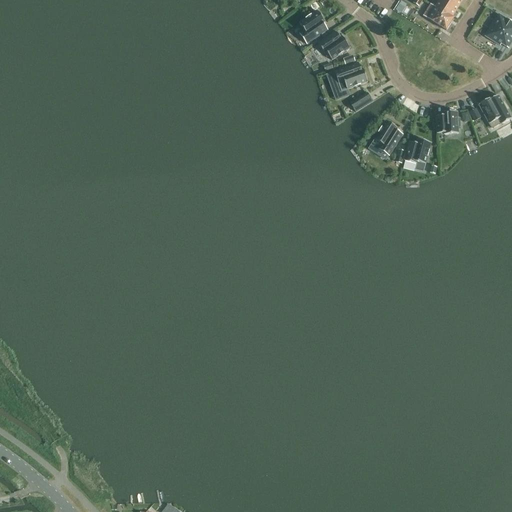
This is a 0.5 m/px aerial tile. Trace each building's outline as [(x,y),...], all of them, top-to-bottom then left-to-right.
[(444,0),(439,0),(435,7),(454,19),(452,18),(458,9),(444,0)] [(444,0),(458,9),(461,5),(463,0),(444,0)] [(431,5),(424,16),(446,31),(454,19),(435,7),(431,5)] [(318,11),(300,24),(305,31),(300,34),(307,45),(315,39),(317,43),(327,36),(325,33),(328,30),(324,25),(326,23),(318,11)] [(511,43),(511,23),(499,15),(485,37),(501,48),(502,46),(508,50),(511,43)] [(336,32),(318,44),(326,55),(327,54),(332,61),(350,48),(342,36),(340,38),(336,32)] [(359,63),(334,72),(342,92),(368,83),(363,69),(361,70),(359,63)] [(367,93),(350,104),(356,113),(373,102),(367,93)] [(492,98),(479,105),(492,129),(501,123),(502,124),(511,119),(498,96),(492,99),(492,98)] [(443,116),(436,117),(437,134),(444,134),(444,135),(459,134),(458,127),(460,127),(460,119),(458,119),(458,112),(443,113),(443,116)] [(374,140),(368,149),(375,154),(378,150),(388,157),(403,136),(397,132),(398,130),(386,122),(374,140)] [(409,142),(404,161),(417,164),(415,170),(424,173),(431,144),(417,140),(416,144),(409,142)] [(399,151),(396,162),(402,164),(405,153),(399,151)]
